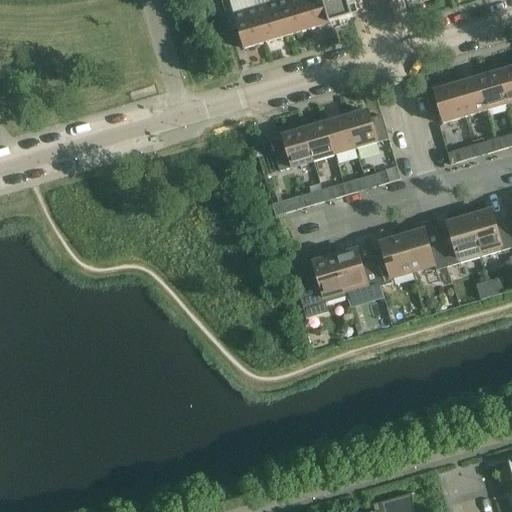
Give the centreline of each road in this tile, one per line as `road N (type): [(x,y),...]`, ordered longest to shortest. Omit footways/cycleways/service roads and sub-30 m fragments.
road 1 (residential): [(183,116),(391,56)]
road 2 (residential): [(0,168),(183,116)]
road 3 (residential): [(434,187),(391,56)]
road 4 (residential): [(391,56),(511,21)]
road 5 (residential): [(183,116),(148,0)]
